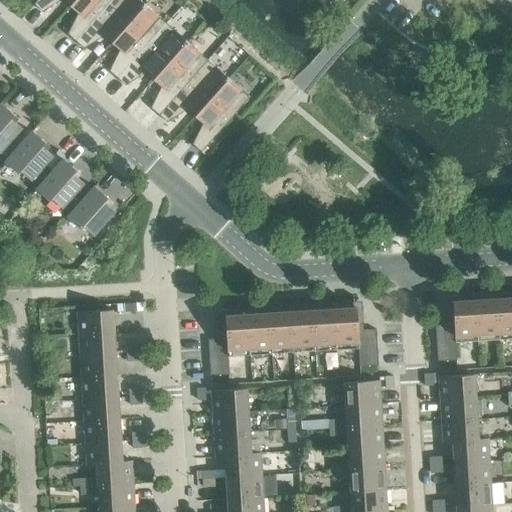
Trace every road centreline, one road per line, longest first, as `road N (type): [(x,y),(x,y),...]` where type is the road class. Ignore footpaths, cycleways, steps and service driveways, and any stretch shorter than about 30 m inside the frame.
road 1 (residential): [(424,511),(410,265)]
road 2 (residential): [(179,511),(162,280)]
road 3 (tertiary): [(159,173),(0,37)]
road 4 (tertiary): [(292,270),(195,207),(159,173)]
road 5 (residential): [(162,280),(17,297)]
road 6 (residential): [(162,280),(292,270)]
